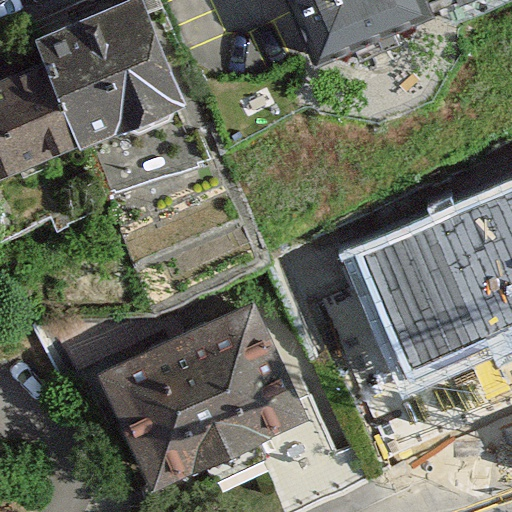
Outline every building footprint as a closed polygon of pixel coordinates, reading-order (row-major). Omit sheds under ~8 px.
[(104,0),(37,28),(81,133),(187,89),(149,0),(104,0)] [(442,0),(299,0),(328,65),(447,11),(442,0)] [(442,0),(447,11),(472,0),(442,0)] [(0,79),(0,169),(81,133),(48,59),(0,79)] [(511,187),(387,237),(420,321),(511,285),(511,187)] [(93,371),(149,495),(309,420),(254,301),(93,371)]
